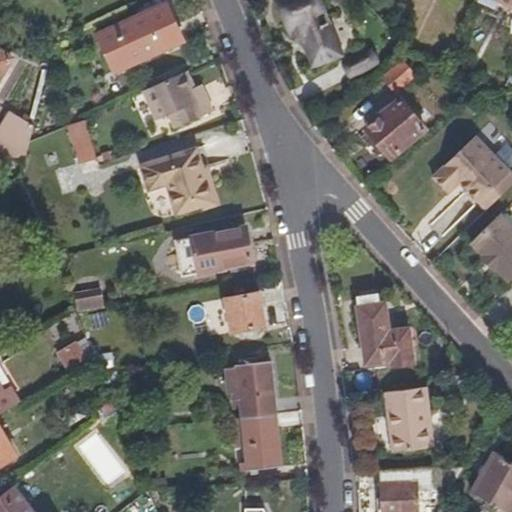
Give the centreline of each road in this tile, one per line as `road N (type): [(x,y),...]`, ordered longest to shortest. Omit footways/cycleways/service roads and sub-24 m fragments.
road 1 (residential): [(335,511),(316,326),(282,146)]
road 2 (residential): [(511,378),(356,211),(282,146)]
road 3 (residential): [(282,146),(221,0)]
